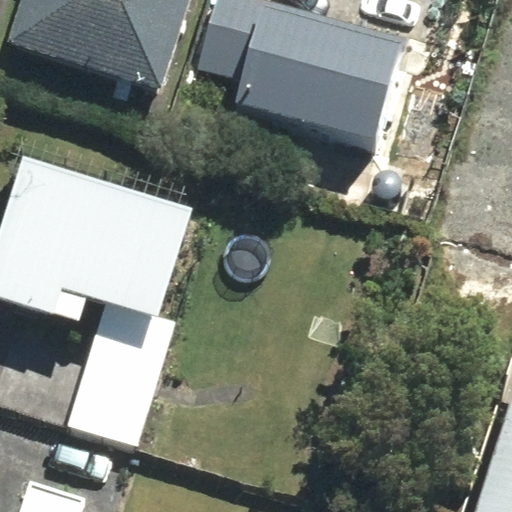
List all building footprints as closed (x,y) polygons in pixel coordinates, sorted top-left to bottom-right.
[(13,0),(0,41),(0,59),(152,111),(189,0),(13,0)] [(400,60),(210,0),(184,83),(227,97),(218,128),(342,167),(364,174),(400,60)] [(364,174),(342,167),(329,208),(420,237),(433,196),(364,174)] [(58,443),(124,465),(164,349),(138,340),(170,246),(3,189),(0,196),(0,336),(55,355),(63,334),(92,344),(58,443)] [(511,511),(511,409),(478,511),(511,511)] [(75,511),(25,491),(16,511),(75,511)]
